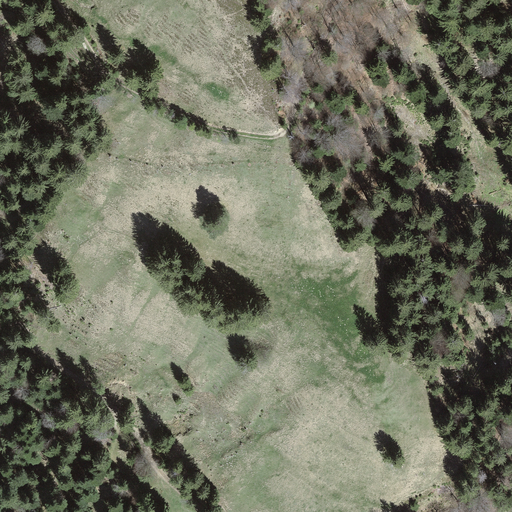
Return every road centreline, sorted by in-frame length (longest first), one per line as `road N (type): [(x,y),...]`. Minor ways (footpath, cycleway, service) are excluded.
road 1 (track): [(0,315),(119,410),(205,511)]
road 2 (track): [(51,0),(96,71),(119,88),(224,133),(270,139)]
road 3 (track): [(334,0),(285,129),(270,139)]
